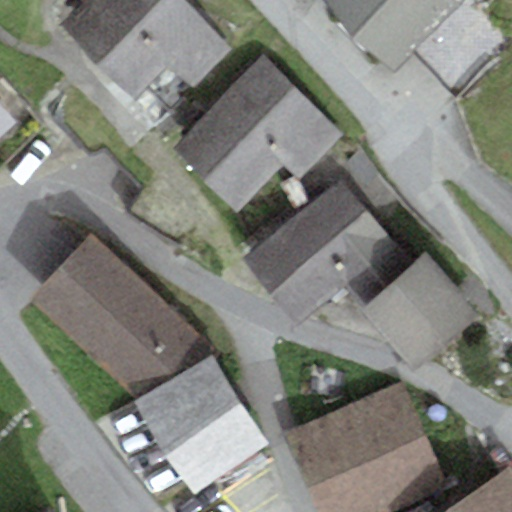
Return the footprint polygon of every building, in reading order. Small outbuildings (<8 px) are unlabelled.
[(134,102),(172,65),(198,91),(235,55),(181,0),(81,0),(86,4),(62,27),(134,102)] [(317,0),(395,73),(463,0),(317,0)] [(264,56),(171,153),(236,214),(281,167),(299,184),(347,134),(264,56)] [(0,139),(17,124),(0,104),(0,139)] [(296,327),(400,247),(347,180),(244,259),(296,327)] [(206,342),(92,236),(30,301),(136,400),(206,342)] [(468,306),(421,249),(369,292),(415,349),(468,306)] [(267,444),(210,356),(136,400),(132,404),(194,495),(267,444)] [(391,511),(448,488),(402,383),(284,433),(318,511),(391,511)] [(511,511),(511,477),(508,471),(443,511),(511,511)]
